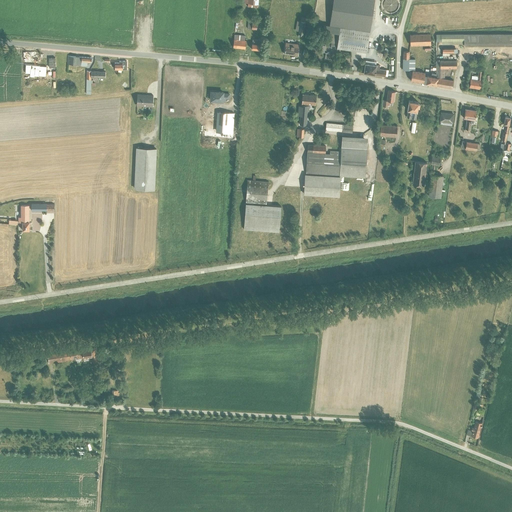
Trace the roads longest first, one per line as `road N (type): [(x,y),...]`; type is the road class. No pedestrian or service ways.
road 1 (unclassified): [(511,468),(391,422),(0,401)]
road 2 (unclassified): [(511,221),(0,301)]
road 3 (tertiary): [(398,84),(0,42)]
